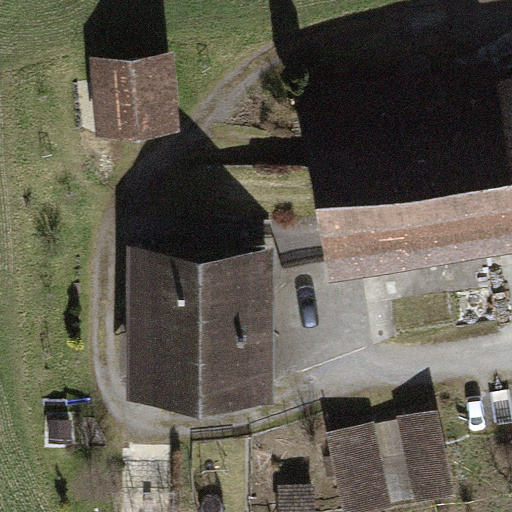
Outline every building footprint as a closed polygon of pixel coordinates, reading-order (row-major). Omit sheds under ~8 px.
[(160,57),(104,61),(109,121),(165,117),(160,57)] [(457,70),(306,95),(328,220),(275,219),(282,262),(511,225),(511,77),(495,80),(457,70)] [(263,249),(140,248),(139,381),(262,381),(263,249)] [(434,410),(332,431),(348,508),(450,487),(434,410)] [(313,511),(312,484),(280,486),(281,511),(313,511)]
